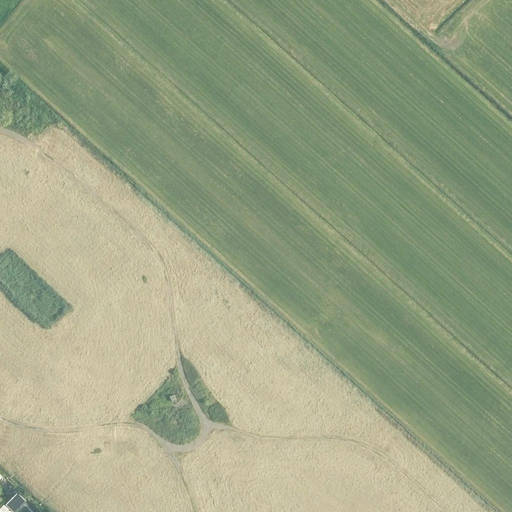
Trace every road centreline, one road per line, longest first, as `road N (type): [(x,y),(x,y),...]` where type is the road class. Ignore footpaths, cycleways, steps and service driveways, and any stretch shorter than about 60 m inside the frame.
road 1 (track): [(444,511),(380,452),(340,440),(271,441),(208,423),(179,367),(162,260),(69,173),(0,129)]
road 2 (track): [(208,423),(177,456),(149,426),(58,429),(0,417)]
road 3 (track): [(486,0),(440,45),(391,0)]
